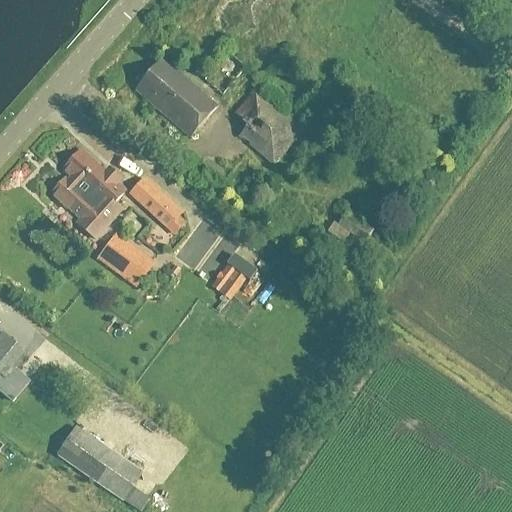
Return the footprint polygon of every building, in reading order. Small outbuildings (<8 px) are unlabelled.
[(274,0),(287,10),(282,16),(303,32),(313,20),(322,28),(337,9),(326,0),(274,0)] [(219,86),(240,65),(228,53),(207,74),(219,86)] [(191,138),(218,107),(163,59),(136,90),(191,138)] [(305,131),(256,88),(234,114),(247,125),(238,136),(242,139),(245,136),(252,142),(249,146),(251,147),(254,144),(262,150),(259,154),(274,166),(305,131)] [(109,210),(126,191),(82,150),(64,169),(72,177),(69,180),(66,177),(53,192),(82,219),(77,224),(95,240),(117,216),(109,210)] [(171,200),(142,176),(132,187),(161,211),(171,200)] [(364,244),(374,229),(348,212),(338,227),(364,244)] [(138,285),(143,278),(155,262),(135,248),(117,235),(100,258),(138,285)] [(0,376),(7,383),(29,357),(3,334),(0,337),(0,376)] [(91,453),(110,418),(84,404),(57,453),(124,489),(131,475),(91,453)] [(133,483),(126,496),(142,505),(149,493),(133,483)]
